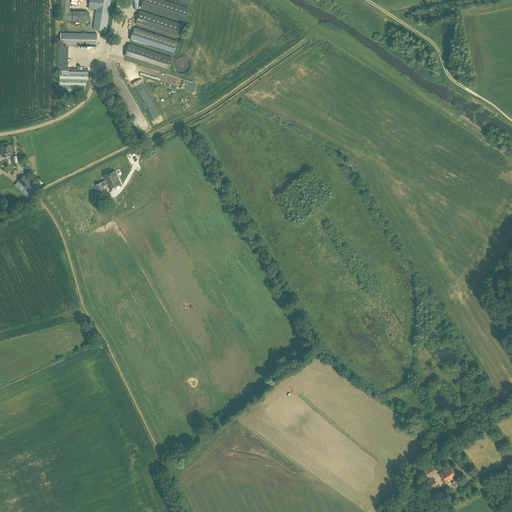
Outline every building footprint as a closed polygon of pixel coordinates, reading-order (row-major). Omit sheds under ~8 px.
[(89,21),(89,12),(73,11),(69,11),(69,0),(60,0),(60,11),(61,11),(60,20),(89,21)] [(89,0),(88,8),(96,9),(93,29),(106,31),(110,0),(89,0)] [(163,0),(142,0),(141,7),(184,21),(188,8),(163,0)] [(178,37),(183,25),(140,11),(135,23),(178,37)] [(177,41),(134,27),(130,40),(173,54),(177,41)] [(97,34),(61,33),(60,45),(96,46),(97,34)] [(128,44),(126,43),(126,45),(128,45),(124,56),(167,71),(172,58),(129,44),(128,44)] [(88,79),(88,69),(70,69),(70,73),(60,72),(59,92),(84,92),(84,86),(86,86),(86,79),(88,79)] [(137,93),(143,90),(138,80),(132,83),(137,93)] [(2,157),(12,155),(11,150),(10,144),(0,146),(2,157)] [(110,189),(119,184),(116,177),(117,176),(115,171),(104,176),(106,180),(93,186),(94,189),(96,188),(99,194),(105,192),(103,186),(108,184),(110,189)] [(26,196),(35,186),(24,175),(14,185),(26,196)] [(429,476),(437,471),(432,464),(424,470),(429,476)] [(445,483),(457,475),(450,466),(439,474),(443,480),(445,483)] [(431,491),(438,485),(434,479),(427,484),(431,491)]
